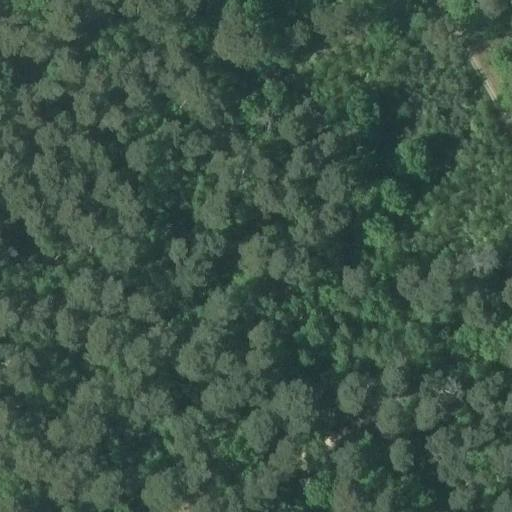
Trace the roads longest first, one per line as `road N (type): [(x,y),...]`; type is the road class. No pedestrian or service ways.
road 1 (track): [(217,511),(511,350)]
road 2 (track): [(511,125),(442,0)]
